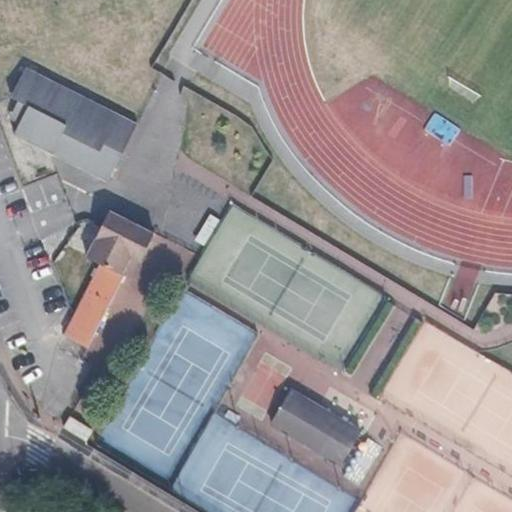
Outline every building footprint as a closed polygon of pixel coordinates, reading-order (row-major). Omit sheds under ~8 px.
[(26,105),(17,123),(12,134),(105,181),(134,124),(22,67),(8,96),(16,100),(26,105)] [(26,105),(16,100),(7,118),(17,123),(26,105)] [(46,205),(42,182),(25,185),(28,208),(46,205)] [(152,235),(109,212),(86,256),(100,263),(75,312),(64,333),(88,345),(123,275),(132,258),(139,261),(152,235)] [(123,275),(129,278),(139,261),(132,258),(123,275)] [(280,408),(327,436),(317,453),(340,467),(360,431),(313,403),(315,401),(309,398),(308,400),(291,389),(280,408)] [(280,408),(270,424),(317,453),(327,436),(280,408)] [(83,431),(74,426),(68,436),(77,441),(83,431)]
